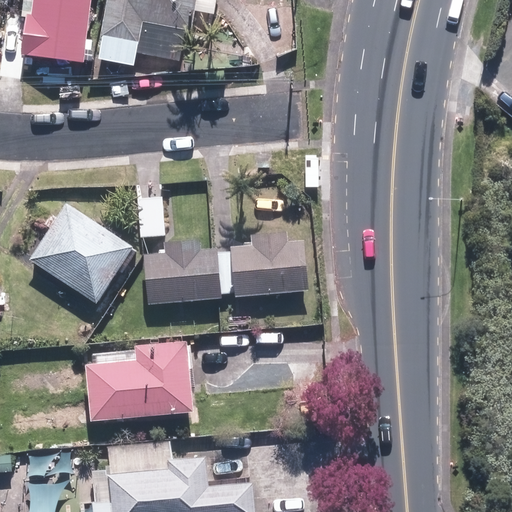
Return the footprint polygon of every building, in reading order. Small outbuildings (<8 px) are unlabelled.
[(33,0),(32,15),(26,14),(21,55),(83,63),(90,0),(33,0)] [(106,0),(100,38),(102,39),(98,59),(133,66),(135,53),(180,61),(185,31),(190,32),(195,0),(106,0)] [(162,198),(138,200),(141,237),(165,235),(162,198)] [(67,205),(29,261),(96,305),(133,249),(67,205)] [(230,248),(235,297),(308,291),(303,242),(286,243),(285,233),(250,236),(251,246),(230,248)] [(199,251),(198,240),(163,243),(164,254),(142,256),(146,305),(220,298),(215,249),(199,251)] [(85,365),(90,421),(192,412),(186,342),(134,346),(135,361),(85,365)] [(106,469),(91,471),(94,503),(91,503),(92,511),(255,511),(252,483),(207,487),(204,457),(172,460),(170,442),(107,448),(110,474),(107,475),(106,469)] [(0,472),(11,472),(10,455),(0,456),(0,472)]
